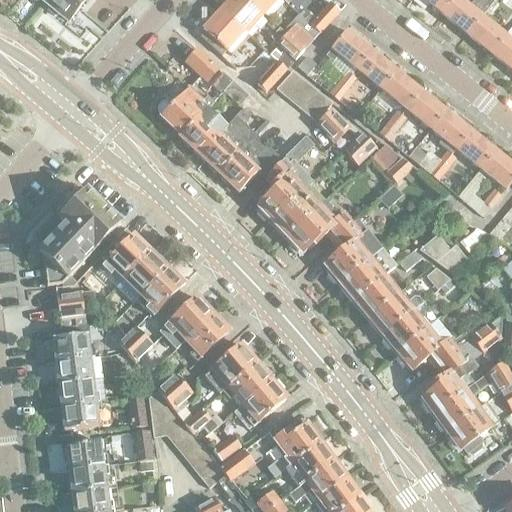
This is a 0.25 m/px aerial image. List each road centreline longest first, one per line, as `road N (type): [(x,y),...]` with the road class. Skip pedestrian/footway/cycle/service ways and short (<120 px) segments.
road 1 (secondary): [(433,511),(384,438),(267,300),(72,109)]
road 2 (residential): [(511,126),(360,0)]
road 3 (residential): [(72,109),(173,0)]
